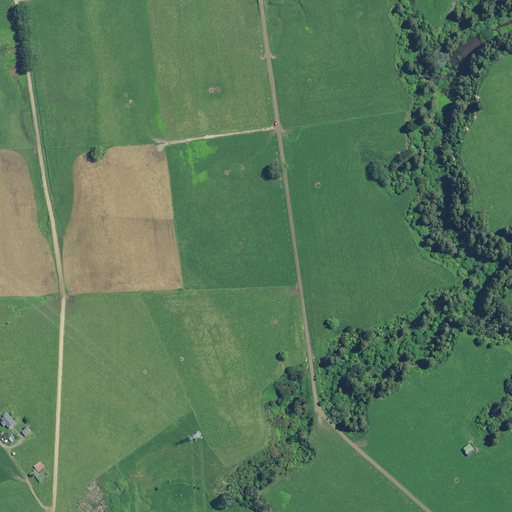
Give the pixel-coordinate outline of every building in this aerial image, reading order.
[(16,423),(7,412),(3,415),(4,416),(1,419),(2,421),(0,423),(4,427),(6,425),(9,429),(16,423)] [(21,432),(25,437),(28,435),(27,434),(31,431),(28,427),(21,432)] [(17,439),(13,433),(10,436),(11,437),(8,439),(12,443),(17,439)] [(475,451),(469,444),(462,449),(468,456),(475,451)] [(40,461),(33,466),(38,472),(44,468),(40,461)] [(30,475),(31,477),(34,477),(35,476),(39,482),(43,479),(36,470),(30,475)] [(81,502),(80,500),(75,505),(77,507),(74,509),(76,511),(88,511),(105,495),(97,487),(81,502)]
